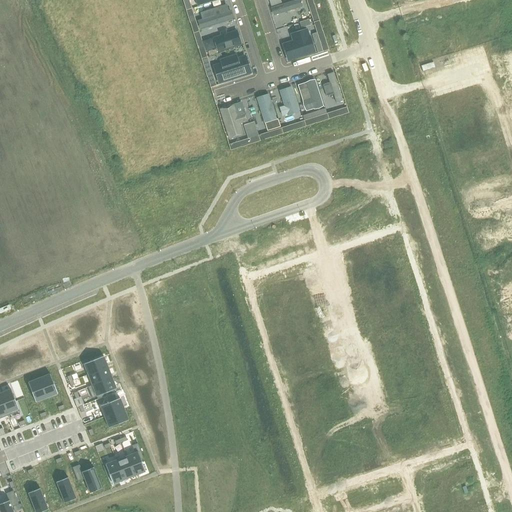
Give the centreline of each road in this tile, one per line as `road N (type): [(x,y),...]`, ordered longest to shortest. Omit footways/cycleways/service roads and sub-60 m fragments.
road 1 (residential): [(228,232),(0,326)]
road 2 (residential): [(228,232),(239,196),(257,185),(314,170),(325,193),(305,205)]
